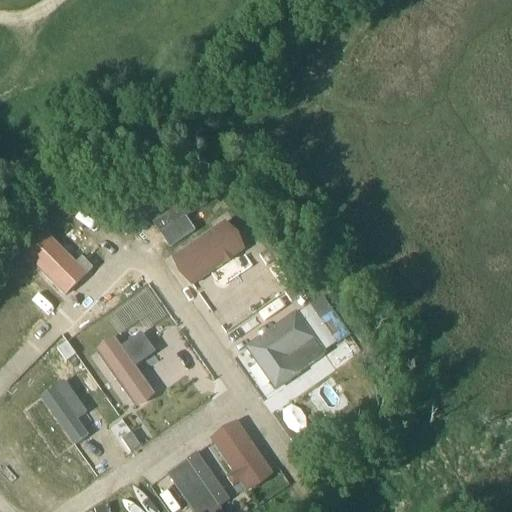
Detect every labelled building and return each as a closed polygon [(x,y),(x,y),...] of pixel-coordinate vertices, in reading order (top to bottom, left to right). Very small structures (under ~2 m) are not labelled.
[(162,257),(182,285),(240,243),(220,215),(162,257)] [(74,261),(43,232),(24,252),(55,282),(74,261)] [(266,267),(280,258),(273,248),(267,252),(260,257),(266,267)] [(292,304),(305,295),(298,285),(285,294),(292,304)] [(237,333),(263,369),(310,336),(284,300),(237,333)] [(115,341),(91,357),(135,417),(156,400),(136,375),(156,359),(139,339),(123,351),(115,341)] [(88,416),(65,382),(41,399),(73,445),(87,435),(78,422),(88,416)] [(237,425),(211,443),(253,504),(279,486),(237,425)] [(131,454),(141,447),(132,434),(122,441),(131,454)] [(167,475),(192,511),(213,511),(229,501),(197,454),(167,475)]
